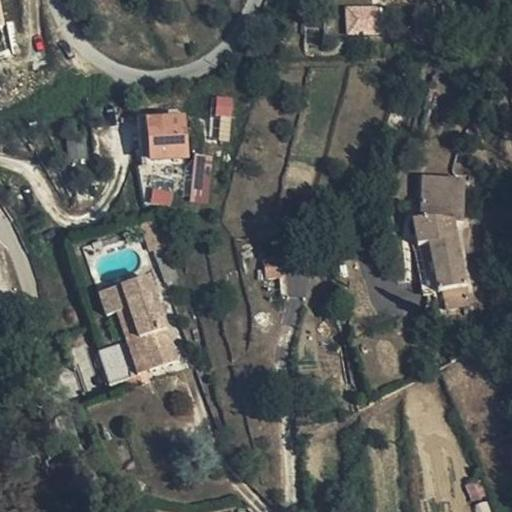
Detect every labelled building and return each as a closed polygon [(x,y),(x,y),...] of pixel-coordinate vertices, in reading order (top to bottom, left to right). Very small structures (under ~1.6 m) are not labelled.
[(344,7),(346,35),(374,34),(373,5),(344,7)] [(148,160),(189,157),(185,109),(144,112),(148,160)] [(431,248),(442,295),(466,289),(454,227),(464,226),(465,184),(423,183),(422,227),(414,227),(419,250),(431,248)] [(150,244),(164,239),(160,229),(146,235),(150,244)] [(180,279),(164,239),(150,244),(166,284),(180,279)] [(269,302),(285,300),(281,259),(263,262),(266,283),(269,302)] [(124,313),(146,374),(177,364),(147,281),(98,299),(106,320),(114,317),(124,313)] [(466,289),(442,295),(447,314),(471,310),(466,289)] [(136,379),(146,374),(124,313),(114,317),(124,345),(136,379)] [(113,387),(136,379),(124,345),(101,354),(113,387)] [(464,483),(470,501),(485,497),(479,479),(464,483)]
